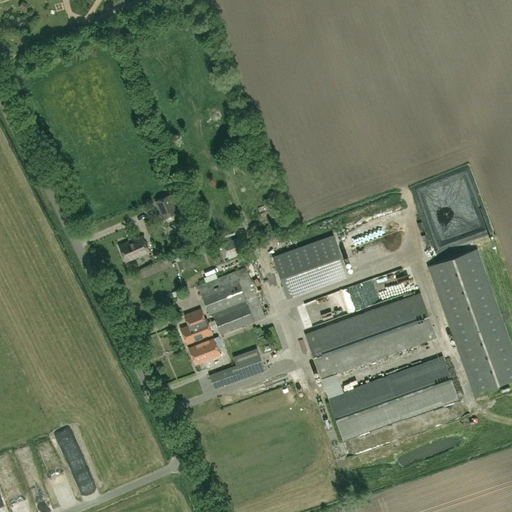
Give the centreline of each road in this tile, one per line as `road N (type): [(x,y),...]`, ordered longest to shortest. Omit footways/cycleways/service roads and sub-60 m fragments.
road 1 (unclassified): [(200,511),(0,94)]
road 2 (unknown): [(59,511),(176,462)]
